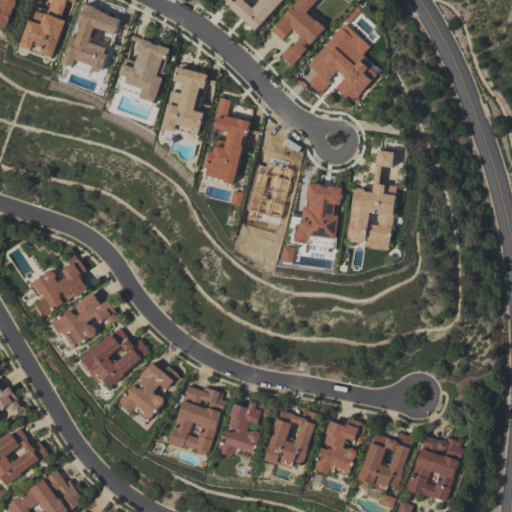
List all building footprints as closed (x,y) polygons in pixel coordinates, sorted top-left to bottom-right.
[(7,28),(0,25),(0,0),(19,0),(15,11),(13,10),(7,28)] [(75,0),(75,2),(69,0),(66,0),(60,18),(68,21),(59,46),(58,45),(54,57),(41,53),(43,47),(34,44),(32,50),(20,46),(29,19),(32,20),(35,10),(45,13),(45,12),(47,13),(50,0),(75,0)] [(230,7),(231,6),(224,0),(232,0),(235,2),(236,0),(244,0),(253,8),(259,0),(281,0),(256,30),(230,7)] [(276,24),(297,0),(317,0),(307,12),(316,20),(317,19),(325,27),(307,48),(308,48),(292,65),(281,55),(289,45),(292,47),(302,36),(292,28),(287,35),(286,34),(282,39),(271,30),(276,25),(276,24)] [(62,62),(67,50),(74,32),(78,34),(82,22),(79,21),(84,7),(85,3),(95,6),(95,7),(102,10),(101,11),(110,14),(109,15),(121,19),(115,34),(95,26),(91,39),(108,45),(106,52),(108,53),(103,69),(102,68),(100,73),(92,69),(91,71),(74,65),(74,66),(62,62)] [(308,64),(341,27),(345,23),(370,46),(363,54),(365,56),(361,61),(368,67),(377,74),(358,96),(359,97),(356,99),(358,101),(357,103),(348,95),(346,98),(335,88),(343,79),(336,72),(328,80),(330,82),(321,93),(308,82),(317,72),(308,64)] [(120,74),(125,58),(136,61),(139,52),(136,51),(139,42),(130,39),(131,35),(140,38),(141,37),(152,41),(152,43),(159,45),(159,44),(171,48),(163,71),(165,72),(155,102),(140,97),(140,95),(116,87),(120,74)] [(162,128),(171,90),(182,93),(184,83),(173,80),(177,66),(209,74),(207,78),(216,80),(215,86),(206,84),(205,89),(204,89),(198,111),(205,112),(201,130),(199,130),(198,134),(176,129),(175,131),(162,128)] [(234,183),(223,180),(223,179),(205,175),(207,167),(202,166),(205,154),(210,155),(211,150),(214,151),(217,139),(226,141),(229,131),(215,128),(218,117),(215,117),(220,97),(231,100),(227,115),(250,121),(249,128),(259,131),(258,135),(248,132),(247,136),(245,136),(243,145),(244,146),(238,173),(236,173),(234,183)] [(351,241),(351,237),(349,236),(355,189),(357,189),(357,187),(365,188),(365,190),(373,191),(378,149),(395,151),(393,167),(382,165),(380,183),(397,185),(396,191),(397,191),(397,195),(396,195),(390,242),(389,242),(388,250),(364,247),(364,243),(351,241)] [(309,182),(322,184),(322,186),(329,186),(330,185),(343,187),(341,204),(339,204),(338,215),(339,215),(335,250),(332,249),(333,244),(311,241),(310,243),(294,241),(296,224),(300,224),(303,205),(309,206),(310,200),(307,200),(309,182)] [(282,261),(293,263),(295,247),(284,246),(282,261)] [(56,278),(59,281),(67,276),(63,270),(70,265),(66,260),(75,254),(79,260),(80,259),(87,270),(80,274),(89,288),(77,296),(77,295),(69,300),(65,295),(61,297),(65,303),(53,310),(54,311),(46,316),(37,303),(40,301),(38,299),(39,298),(30,284),(46,274),(47,272),(49,270),(51,270),(54,270),(55,271),(57,274),(57,276),(56,278)] [(90,337),(75,347),(66,334),(64,335),(62,332),(60,334),(52,322),(53,320),(52,319),(58,315),(59,317),(71,308),(74,313),(77,311),(74,306),(83,300),(82,299),(94,291),(102,304),(108,300),(117,313),(115,314),(118,319),(111,324),(107,318),(100,322),(95,316),(87,321),(90,325),(92,325),(94,325),(96,328),(97,331),(96,334),(95,336),(92,337),(90,337)] [(140,338),(151,352),(110,386),(104,379),(99,383),(89,372),(92,370),(82,358),(111,333),(112,334),(120,327),(134,344),(140,338)] [(160,406),(148,420),(136,410),(135,411),(132,409),(130,412),(119,402),(121,400),(120,400),(124,394),(125,395),(134,384),(133,383),(137,378),(138,380),(152,362),(164,371),(168,365),(179,374),(178,375),(183,379),(176,387),(173,384),(169,389),(161,383),(154,392),(157,395),(160,394),(162,395),(164,397),(165,399),(165,402),(164,404),(162,405),(160,406)] [(0,385),(4,391),(10,386),(14,392),(19,399),(18,400),(21,405),(13,411),(9,405),(2,409),(0,406),(0,385)] [(170,442),(189,385),(203,390),(204,386),(224,393),(222,399),(227,400),(210,453),(206,452),(205,456),(196,453),(197,449),(184,445),(183,446),(181,446),(181,447),(172,444),(172,443),(170,442)] [(235,403),(248,407),(251,400),(258,402),(258,403),(266,406),(265,408),(270,409),(267,418),(261,416),(258,423),(251,421),(248,430),(252,431),(253,430),(256,430),(259,431),(261,433),(262,436),(261,439),(259,441),(253,459),(237,453),(237,455),(233,453),(232,456),(218,451),(221,444),(227,429),(232,431),(234,427),(228,425),(231,416),(230,416),(235,403)] [(263,459),(277,418),(279,418),(282,409),(302,416),(305,408),(321,413),(303,464),(294,461),(292,468),(278,463),(278,464),(263,459)] [(331,420),(346,425),(348,417),(362,421),(361,423),(366,424),(364,432),(358,431),(357,434),(359,434),(358,439),(356,438),(355,441),(347,439),(345,447),(349,448),(351,448),(353,447),(355,448),(357,450),(358,452),(358,455),(356,457),(355,458),(351,470),(350,469),(348,476),(334,471),(332,475),(314,469),(317,460),(319,460),(323,447),(328,449),(330,445),(325,443),(328,433),(326,433),(331,420)] [(0,440),(12,432),(13,433),(20,427),(33,445),(40,440),(49,453),(23,472),(23,473),(7,485),(2,478),(1,478),(0,478),(0,440)] [(359,479),(371,442),(373,442),(376,433),(396,439),(399,432),(414,437),(410,448),(411,448),(398,487),(389,484),(389,486),(388,486),(386,492),(374,488),(375,484),(359,479)] [(463,442),(461,446),(465,448),(447,501),(421,492),(420,494),(405,489),(408,478),(410,479),(426,434),(440,439),(442,439),(444,439),(446,440),(447,436),(463,442)] [(8,505),(11,503),(10,501),(17,496),(18,497),(57,469),(66,481),(69,479),(81,495),(76,499),(80,504),(70,511),(69,510),(65,511),(11,511),(9,508),(10,507),(8,505)] [(381,503),(391,508),(395,498),(385,494),(381,503)] [(410,511),(397,511),(402,501),(413,505),(410,511)]
